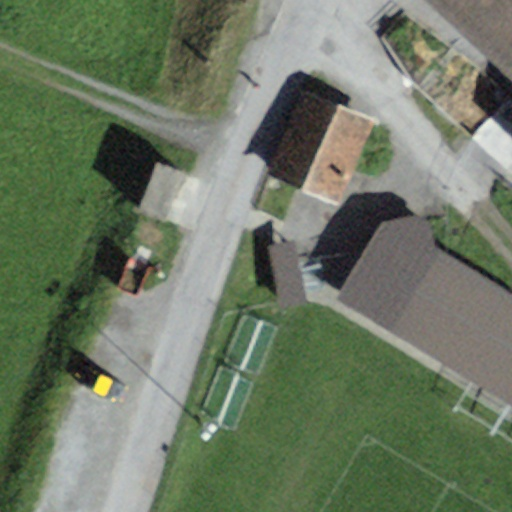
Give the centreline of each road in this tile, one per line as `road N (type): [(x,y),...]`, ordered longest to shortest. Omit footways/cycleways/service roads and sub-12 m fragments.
road 1 (residential): [(309,0),(248,152),(130,511)]
road 2 (track): [(0,31),(105,97),(248,152)]
